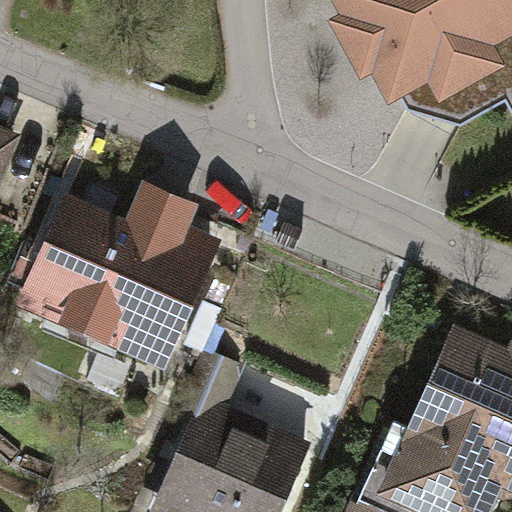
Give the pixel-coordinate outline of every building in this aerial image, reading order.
[(511,0),(331,0),(340,16),(329,22),(361,79),(370,73),(388,105),(427,83),(438,103),(505,65),(496,48),(511,39),(511,0)] [(0,174),(14,141),(0,135),(0,174)] [(53,201),(1,316),(149,384),(213,245),(179,229),(189,208),(135,184),(114,229),(53,201)] [(511,353),(496,347),(492,356),(433,330),(388,433),(373,426),(335,511),(481,511),(488,497),(511,507),(511,353)] [(272,511),(303,445),(217,408),(234,369),(211,359),(143,511),(272,511)]
